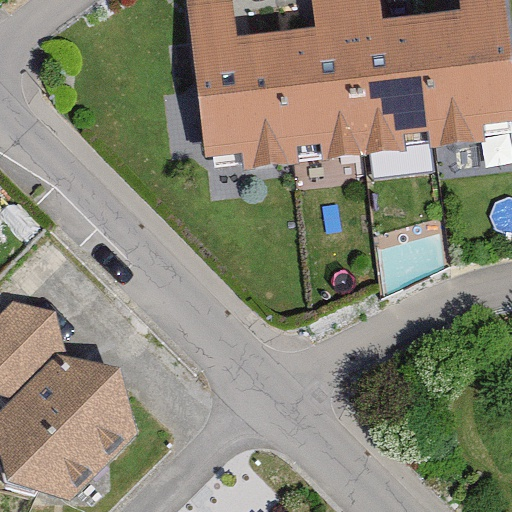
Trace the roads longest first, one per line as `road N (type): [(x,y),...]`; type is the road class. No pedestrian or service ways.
road 1 (residential): [(270,395),(0,122)]
road 2 (residential): [(511,283),(405,319),(270,395)]
road 3 (residential): [(387,511),(270,395)]
